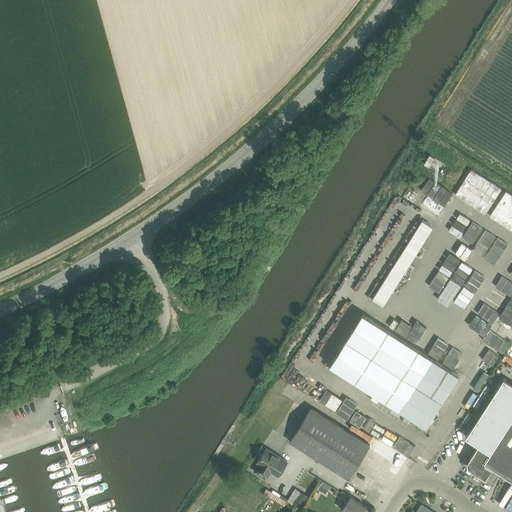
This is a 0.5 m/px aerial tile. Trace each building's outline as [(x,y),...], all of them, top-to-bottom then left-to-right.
[(429,155),(424,164),(429,167),(434,158),(429,155)] [(362,314),(329,366),(415,420),(418,426),(421,424),(425,426),(429,420),(438,416),(435,411),(458,375),(426,355),(362,314)] [(511,383),(503,378),(465,437),(478,445),(466,463),(467,468),(485,479),(493,468),(511,480),(511,383)] [(348,479),(369,445),(310,408),(289,442),(348,479)] [(288,461),(264,445),(253,462),(257,464),(253,471),(267,480),(272,473),(278,476),(288,461)] [(257,490),(280,504),(283,499),(259,486),(257,490)] [(294,489),(286,501),(291,504),(299,510),(307,497),(294,489)] [(362,511),(366,507),(350,497),(341,510),(343,511),(362,511)] [(209,507),(214,511),(226,511),(227,511),(214,501),(209,507)]
